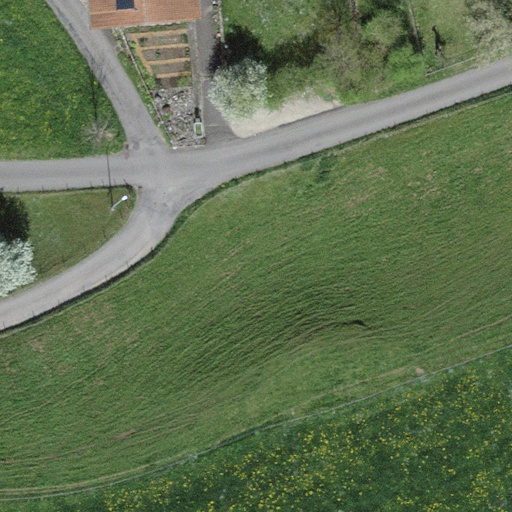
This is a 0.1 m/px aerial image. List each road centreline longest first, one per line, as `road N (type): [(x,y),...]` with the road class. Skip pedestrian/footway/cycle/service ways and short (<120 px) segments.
road 1 (track): [(511,81),(148,195),(0,191)]
road 2 (unknown): [(63,0),(80,22),(148,195)]
road 3 (track): [(148,195),(134,232),(64,303),(0,323)]
